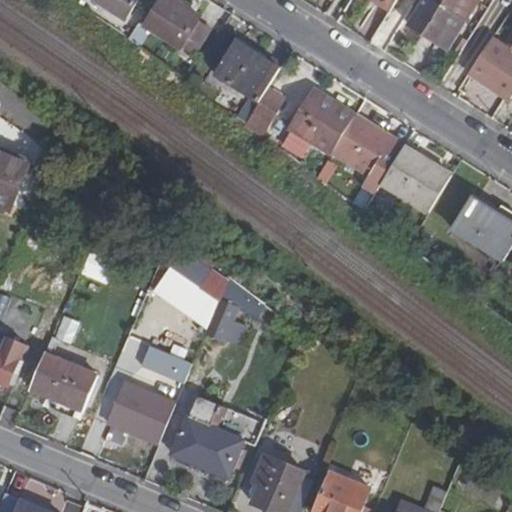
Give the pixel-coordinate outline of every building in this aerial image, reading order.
[(113,0),(131,11),(137,0),(113,0)] [(162,0),(146,25),(141,22),(130,38),(152,55),(165,37),(182,49),(184,45),(201,19),(189,11),(192,7),(181,0),(162,0)] [(374,0),(392,11),(395,6),(385,0),(374,0)] [(476,3),(470,0),(423,0),(425,1),(410,27),(446,51),(476,3)] [(213,29),(201,19),(184,45),(196,54),(213,29)] [(216,77),(258,106),(261,101),(280,71),(237,43),(216,77)] [(511,54),(510,58),(490,44),(471,73),(511,100),(511,99),(511,54)] [(291,131),(329,157),(331,155),(355,118),(315,92),(291,131)] [(278,113),(261,101),(258,106),(245,126),(262,138),(278,113)] [(391,141),(355,118),(331,155),(367,178),(361,187),(374,195),(380,185),(400,153),(388,145),(391,141)] [(0,203),(13,208),(34,161),(0,146),(0,203)] [(450,180),(403,149),(400,153),(380,185),(428,214),(450,180)] [(469,205),(452,233),(501,265),(511,248),(511,215),(500,207),(496,213),(485,205),(474,198),(469,205)] [(197,290),(211,273),(200,263),(197,266),(185,255),(189,251),(180,244),(171,254),(178,259),(171,267),(197,290)] [(240,309),(224,302),(210,335),(226,341),(240,309)] [(143,334),(131,328),(121,353),(133,358),(143,334)] [(0,350),(0,381),(9,386),(11,382),(16,384),(21,373),(16,370),(25,349),(7,341),(2,351),(0,350)] [(52,369),(42,365),(37,379),(46,383),(42,392),(85,411),(100,377),(57,357),(52,369)] [(108,424),(158,446),(175,406),(126,385),(108,424)] [(191,417),(175,454),(194,462),(195,459),(231,475),(245,441),(214,427),(223,407),(201,397),(192,418),(191,417)] [(274,511),(286,511),(303,472),(265,455),(257,473),(264,477),(253,502),(274,511)] [(506,511),(511,498),(511,489),(477,463),(464,494),(488,511),(506,511)] [(319,511),(360,511),(372,486),(334,468),(316,510),(319,511)] [(439,511),(448,494),(436,489),(424,511),(402,502),(397,511),(439,511)] [(55,511),(7,492),(0,509),(0,511),(55,511)]
